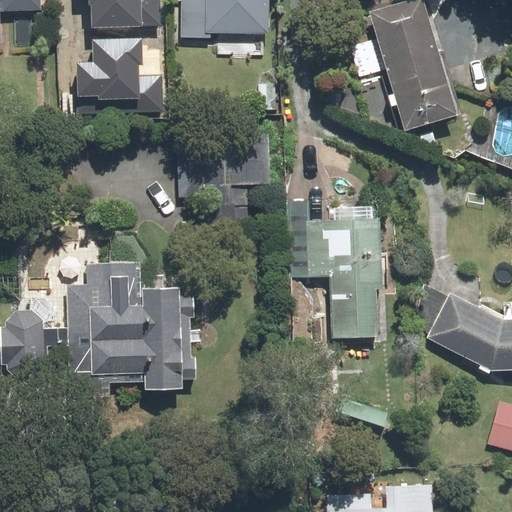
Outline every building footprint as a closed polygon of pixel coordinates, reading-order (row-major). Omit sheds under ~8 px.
[(0,0),(0,9),(35,7),(34,0),(0,0)] [(81,0),(82,20),(156,19),(156,3),(169,3),(168,0),(81,0)] [(266,0),(208,0),(208,33),(266,33),(266,0)] [(206,2),(183,2),(182,37),(206,38),(206,2)] [(417,4),(372,17),(404,126),(449,113),(417,4)] [(71,40),(70,90),(112,91),(113,41),(71,40)] [(260,155),(181,157),(182,206),(245,204),(244,182),(261,181),(260,155)] [(310,203),(288,203),(290,275),(333,274),(335,335),(373,334),(370,222),(311,223),(310,203)] [(70,290),(71,331),(36,333),(35,324),(6,325),(8,373),(36,372),(35,343),(73,342),(74,392),(104,391),(104,379),(143,378),(143,389),(184,387),(180,294),(130,296),(129,267),(86,268),(87,289),(70,290)] [(428,340),(487,370),(511,368),(511,322),(496,323),(448,299),(428,340)] [(340,395),(333,413),(384,431),(391,413),(340,395)] [(511,407),(499,404),(488,441),(511,448),(511,407)] [(364,497),(327,499),(327,511),(428,511),(427,494),(386,496),(386,511),(365,511),(364,497)]
